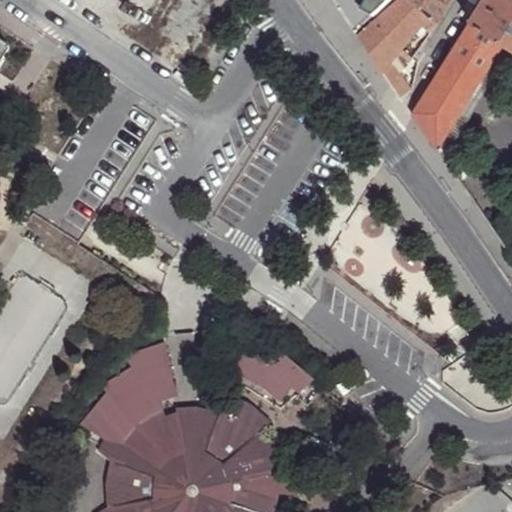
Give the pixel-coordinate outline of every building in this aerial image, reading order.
[(396,0),(358,36),(382,73),(391,86),(401,102),(402,102),(410,93),(386,68),(399,53),(402,49),(422,26),(429,32),(437,23),(409,0),(396,0)] [(365,0),(361,8),(374,15),(389,0),(365,0)] [(409,0),(437,23),(451,0),(409,0)] [(511,0),(484,0),(472,21),(505,43),(511,47),(511,0)] [(438,150),(505,43),(472,21),(414,114),(438,150)] [(444,159),(511,52),(511,47),(505,43),(438,150),(444,159)] [(402,49),(399,53),(410,63),(413,59),(402,49)] [(159,405),(175,399),(168,346),(121,358),(128,370),(98,389),(102,394),(80,429),(103,444),(104,442),(126,440),(152,461),(159,453),(169,445),(159,424),(165,421),(159,405)] [(276,358),(238,354),(232,372),(252,383),(253,381),(267,392),(270,391),(282,399),(293,389),(301,395),(315,382),(302,370),(300,371),(285,360),(280,363),(276,360),(276,358)] [(180,422),(178,416),(165,421),(159,424),(169,445),(159,453),(152,461),(126,440),(104,442),(103,444),(96,456),(110,468),(107,489),(107,508),(101,511),(269,511),(271,499),(271,479),(279,477),(279,472),(295,467),(289,448),(270,435),(262,424),(266,419),(255,407),(226,394),(219,412),(215,424),(198,421),(180,422)] [(178,409),(178,416),(180,422),(198,421),(215,424),(219,412),(199,408),(178,409)]
